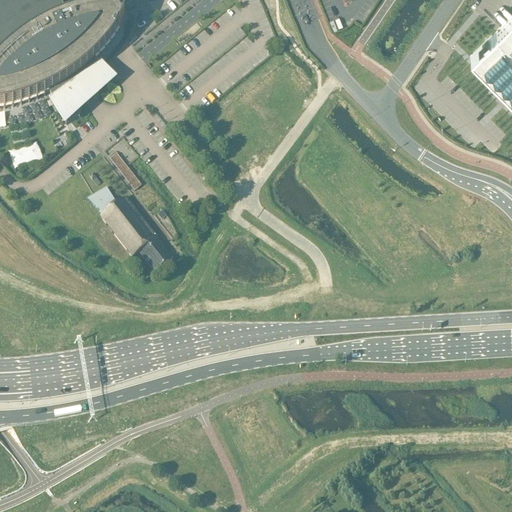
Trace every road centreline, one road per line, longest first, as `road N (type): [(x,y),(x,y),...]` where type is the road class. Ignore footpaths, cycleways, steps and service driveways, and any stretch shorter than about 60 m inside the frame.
road 1 (tertiary): [(0,417),(260,360),(511,343)]
road 2 (tertiary): [(511,317),(244,334),(78,368),(0,374)]
road 3 (unclassified): [(511,201),(421,155),(375,112)]
road 4 (unclassified): [(450,0),(375,112)]
